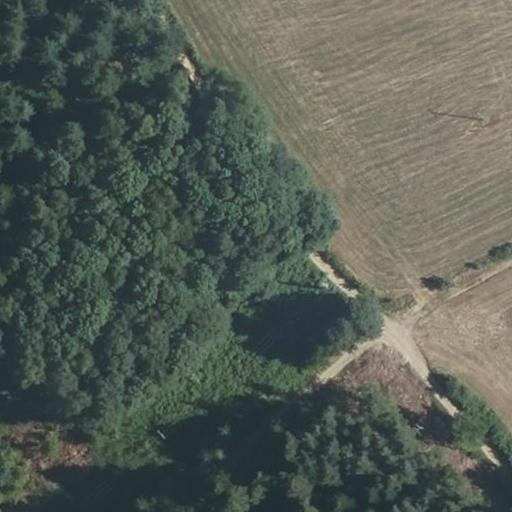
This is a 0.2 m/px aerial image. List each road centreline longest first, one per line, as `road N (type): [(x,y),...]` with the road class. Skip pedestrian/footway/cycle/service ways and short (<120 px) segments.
road 1 (track): [(511,474),(149,0)]
road 2 (track): [(239,511),(405,325),(511,274)]
